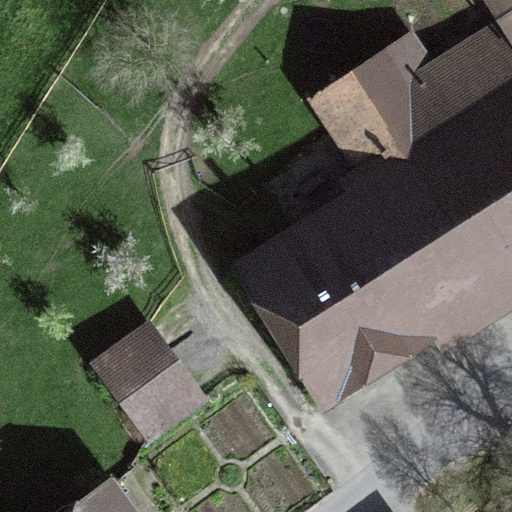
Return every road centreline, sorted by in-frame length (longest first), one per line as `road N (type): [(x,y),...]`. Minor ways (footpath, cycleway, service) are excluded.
road 1 (track): [(268,0),(185,101),(176,158),(187,257),(214,327),(363,496)]
road 2 (tertiary): [(341,511),(511,364)]
